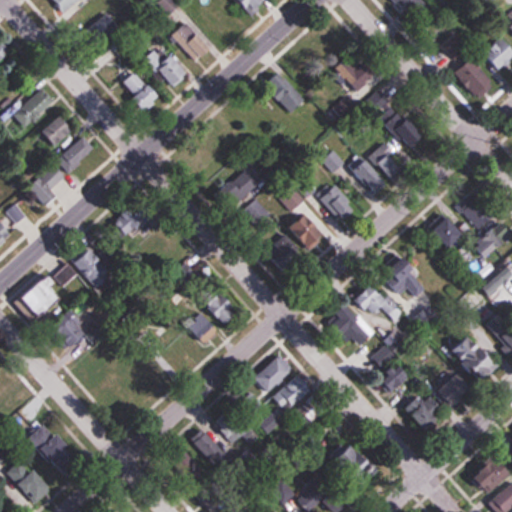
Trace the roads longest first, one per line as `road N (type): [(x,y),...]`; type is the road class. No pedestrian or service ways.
road 1 (residential): [(454,511),(4,0)]
road 2 (residential): [(66,511),(511,107)]
road 3 (secondary): [(0,284),(312,0)]
road 4 (residential): [(168,511),(0,322)]
road 5 (residential): [(511,185),(349,0)]
road 6 (residential): [(383,511),(511,394)]
